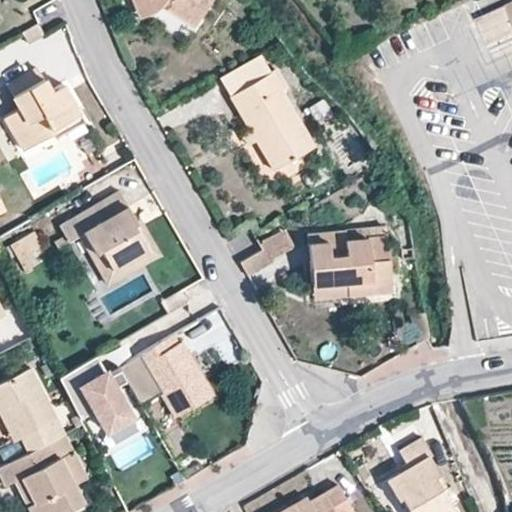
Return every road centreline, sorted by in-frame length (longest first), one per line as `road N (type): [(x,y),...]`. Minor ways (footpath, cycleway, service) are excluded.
road 1 (residential): [(318,436),(106,70),(77,0)]
road 2 (residential): [(318,436),(423,383),(511,368)]
road 3 (residential): [(184,511),(318,436)]
